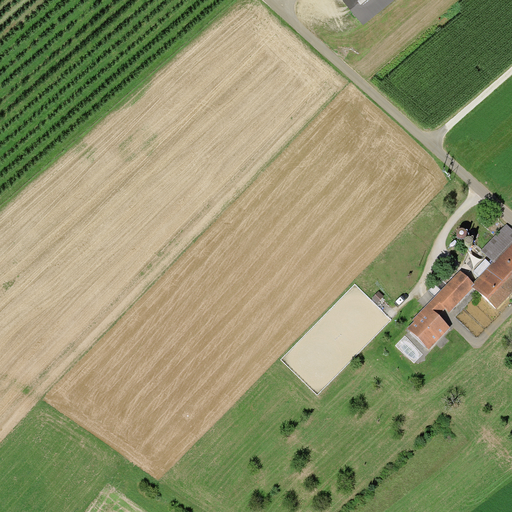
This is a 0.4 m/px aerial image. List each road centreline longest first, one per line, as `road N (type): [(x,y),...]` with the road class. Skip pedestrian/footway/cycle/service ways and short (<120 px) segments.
road 1 (unclassified): [(264,0),(511,221)]
road 2 (unknown): [(478,189),(434,249),(420,287),(425,298)]
